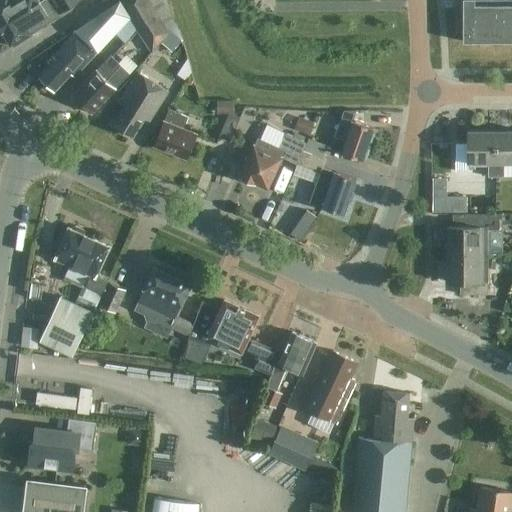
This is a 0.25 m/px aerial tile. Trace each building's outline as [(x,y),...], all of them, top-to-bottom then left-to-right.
[(44,0),(0,27),(0,30),(2,34),(3,33),(11,47),(31,36),(31,35),(53,21),(52,19),(83,0),(44,0)] [(0,0),(0,27),(44,0),(11,0),(10,1),(9,0),(0,0)] [(74,77),(97,52),(131,15),(120,0),(119,0),(76,30),(75,32),(52,57),(55,60),(39,78),(54,92),(70,74),(74,77)] [(161,43),(167,35),(146,0),(121,0),(132,16),(130,17),(146,44),(133,60),(141,67),(161,43)] [(146,0),(167,35),(171,31),(175,24),(166,0),(146,0)] [(511,4),(475,5),(474,0),(463,0),(464,42),(511,41),(511,4)] [(161,43),(172,52),(182,41),(181,40),(182,39),(176,24),(175,24),(171,31),(167,35),(161,43)] [(121,66),(111,57),(73,96),(91,113),(115,88),(107,80),(121,66)] [(145,118),(151,122),(170,93),(138,73),(120,102),(126,106),(114,125),(133,137),(145,118)] [(231,114),(234,114),(234,100),(218,100),(218,114),(229,114),(220,137),(230,141),(240,118),(231,114)] [(189,118),(170,110),(155,146),(188,159),(197,135),(184,130),(189,118)] [(352,122),(352,121),(356,111),(344,111),(331,149),(362,160),(374,129),(353,121),(352,122)] [(299,117),(294,129),(309,135),(314,123),(299,117)] [(489,177),(496,177),(496,131),(468,131),(468,144),(456,144),(456,172),(469,172),(469,164),(489,164),(489,177)] [(511,131),(496,131),(496,177),(504,177),(504,164),(511,163),(511,131)] [(306,143),(285,134),(279,148),(258,138),(255,145),(254,145),(240,177),(243,179),(244,182),(249,184),(252,183),(255,184),(256,184),(268,189),(283,158),(297,164),(306,143)] [(304,150),(324,157),(328,146),(309,139),(304,150)] [(326,158),(324,157),(304,150),(298,165),(320,172),(317,182),(309,203),(343,215),(356,179),(336,172),(335,172),(323,168),(326,158)] [(467,197),(447,197),(433,197),(433,212),(467,212),(467,197)] [(448,227),(448,255),(488,254),(488,227),(504,227),(504,215),(460,215),(460,227),(448,227)] [(84,231),(76,227),(72,230),(70,228),(56,259),(70,266),(65,279),(85,288),(85,287),(103,295),(108,283),(96,278),(110,247),(84,235),(84,231)] [(488,254),(448,255),(448,282),(460,282),(460,295),(488,295),(488,282),(488,254)] [(181,307),(191,285),(154,267),(144,290),(139,302),(155,309),(175,318),(171,328),(188,336),(193,325),(191,324),(176,317),(181,307)] [(99,304),(116,312),(125,291),(109,283),(99,304)] [(83,287),(75,303),(94,312),(101,296),(83,287)] [(93,313),(60,297),(40,341),(73,356),(93,313)] [(191,324),(193,325),(194,326),(188,340),(201,344),(209,348),(213,339),(241,353),(258,316),(225,301),(221,310),(202,301),(191,324)] [(139,302),(135,310),(143,314),(147,321),(145,327),(147,328),(155,309),(139,302)] [(302,374),(316,343),(293,332),(279,363),(276,362),(271,375),(269,382),(266,387),(268,387),(276,391),(287,367),(302,374)] [(255,369),(271,375),(276,362),(280,351),(252,340),(247,351),(259,356),(255,369)] [(358,363),(334,351),(324,373),(315,369),(298,405),(337,424),(357,383),(350,380),(358,363)] [(268,387),(262,402),(275,408),(282,394),(276,391),(268,387)] [(77,413),(89,414),(92,389),(80,388),(77,413)] [(410,394),(384,391),(381,415),(376,415),(374,439),(359,438),(351,511),(405,511),(414,418),(408,418),(410,394)] [(77,397),(37,392),(36,403),(75,409),(77,397)] [(278,427),(276,426),(257,418),(248,437),(272,441),(278,427)] [(78,449),(93,451),(97,423),(69,419),(67,433),(36,429),(34,444),(31,443),(29,464),(72,470),(75,451),(78,451),(78,449)] [(269,453),(305,470),(317,444),(281,428),(269,453)] [(131,430),(130,442),(142,443),(143,431),(131,430)] [(337,469),(328,465),(323,475),(333,479),(337,469)] [(84,511),(87,486),(27,479),(22,511),(84,511)] [(510,511),(511,508),(511,492),(480,487),(476,510),(470,509),(469,511),(510,511)] [(197,511),(199,503),(155,498),(152,511),(197,511)] [(310,501),(308,511),(330,511),(332,504),(310,501)]
